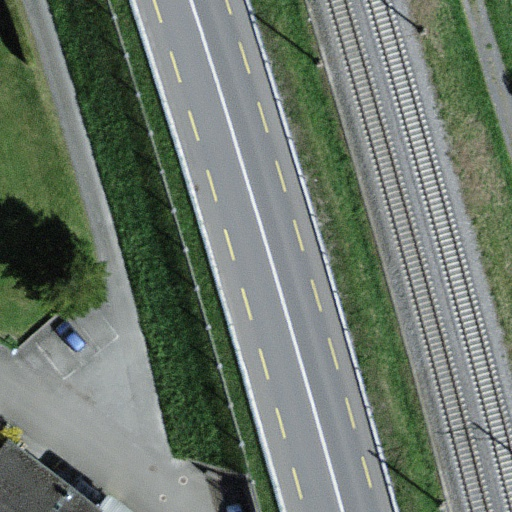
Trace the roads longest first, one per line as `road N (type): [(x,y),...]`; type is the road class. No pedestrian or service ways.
road 1 (primary): [(186,0),(337,511)]
road 2 (residential): [(142,479),(148,439),(119,290),(32,0)]
road 3 (residential): [(142,479),(0,358)]
